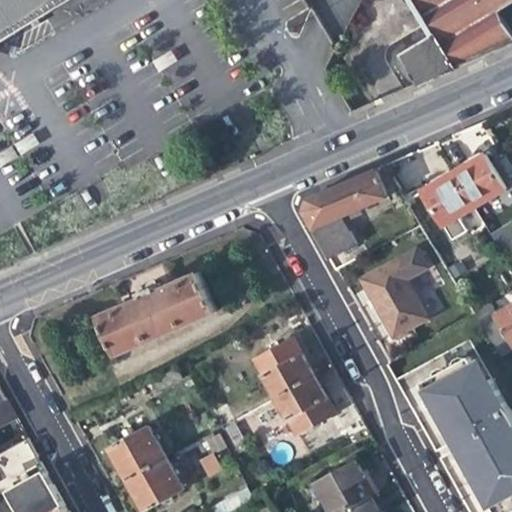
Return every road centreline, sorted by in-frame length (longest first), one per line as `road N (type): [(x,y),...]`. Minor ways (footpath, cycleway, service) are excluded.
road 1 (residential): [(438,511),(256,181)]
road 2 (residential): [(256,181),(0,292)]
road 3 (residential): [(511,71),(256,181)]
road 4 (residential): [(91,511),(0,345)]
